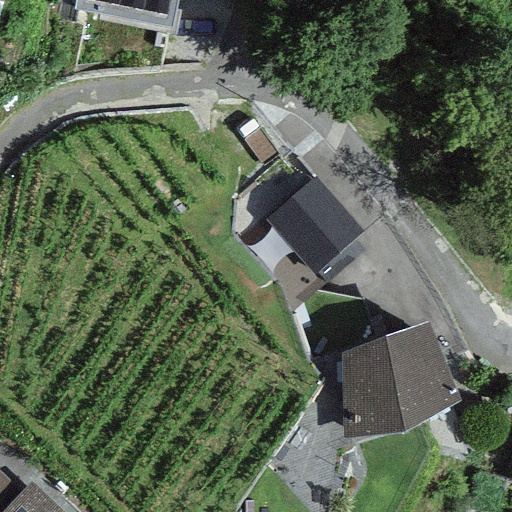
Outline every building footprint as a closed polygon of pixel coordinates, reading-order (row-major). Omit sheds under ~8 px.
[(177,0),(75,0),(71,18),(170,39),(177,0)] [(362,243),(315,184),(266,223),(314,282),(362,243)] [(426,336),(339,360),(362,446),(449,423),(426,336)] [(0,511),(7,511),(22,497),(0,476),(0,511)] [(55,511),(31,489),(22,497),(7,511),(55,511)]
